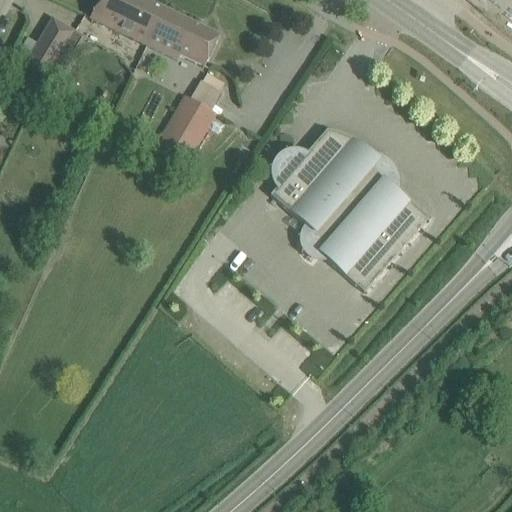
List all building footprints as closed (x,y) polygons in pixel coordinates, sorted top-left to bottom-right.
[(99,0),(90,21),(147,48),(164,12),(138,0),(99,0)] [(164,12),(147,48),(173,61),(175,58),(203,71),(219,38),(164,12)] [(60,82),(85,40),(53,20),(27,62),(50,76),(60,82)] [(159,141),(191,160),(217,116),(212,113),(223,94),(201,82),(190,100),(185,97),(159,141)] [(327,133),(314,148),(270,197),(305,226),(300,232),(298,238),(298,244),(299,248),(301,252),(303,256),(309,261),(314,263),(323,264),(328,262),(365,294),(428,221),(391,188),(389,191),(379,186),(382,181),(382,179),(382,177),(382,175),(382,174),(382,172),(382,170),(381,168),(381,167),(380,165),(379,164),(378,162),(376,160),(374,158),(373,157),(371,156),(372,156),(365,150),(358,146),(351,141),(343,138),(335,135),(327,133)] [(230,281),(201,314),(294,396),(312,376),(300,366),(313,352),(282,325),(271,338),(256,325),(267,313),(230,281)]
